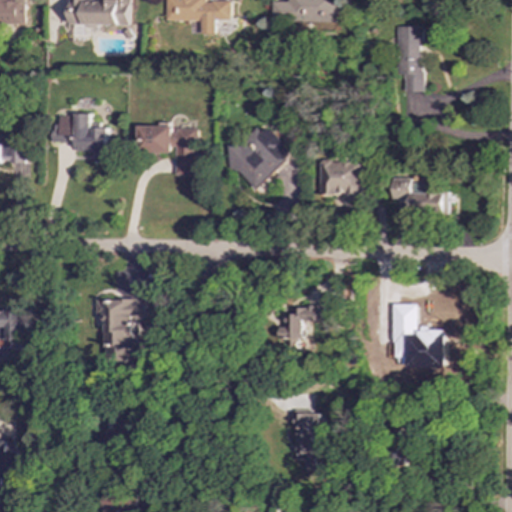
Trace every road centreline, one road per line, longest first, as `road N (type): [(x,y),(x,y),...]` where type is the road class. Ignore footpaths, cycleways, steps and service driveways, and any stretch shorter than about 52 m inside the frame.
road 1 (residential): [(511,257),(0,247)]
road 2 (residential): [(204,511),(215,252)]
